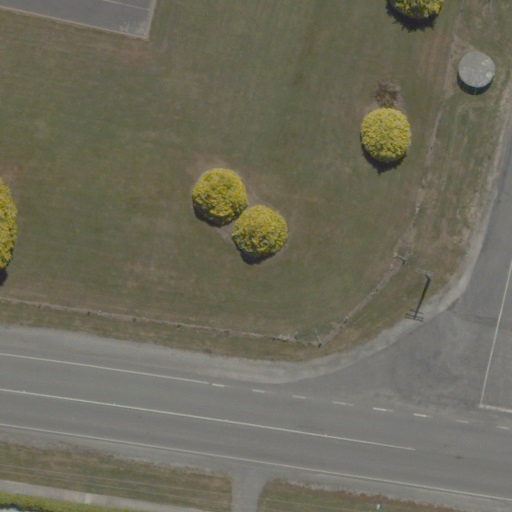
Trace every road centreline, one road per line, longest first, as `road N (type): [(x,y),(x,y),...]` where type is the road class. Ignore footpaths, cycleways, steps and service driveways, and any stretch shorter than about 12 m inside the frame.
road 1 (secondary): [(0,390),(474,459)]
road 2 (unclassified): [(474,459),(511,260)]
